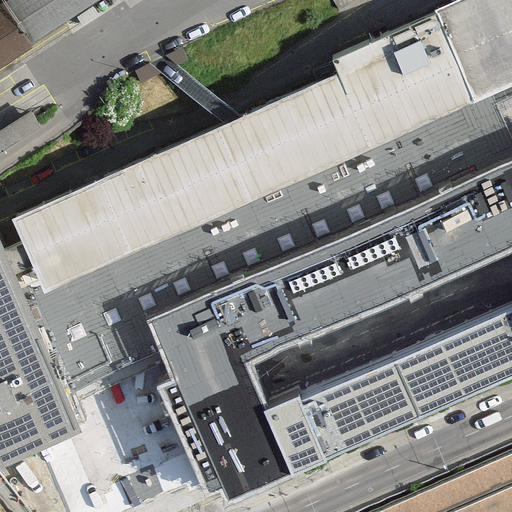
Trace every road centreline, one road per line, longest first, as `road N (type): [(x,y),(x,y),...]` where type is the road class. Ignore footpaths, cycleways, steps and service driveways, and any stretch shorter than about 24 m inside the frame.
road 1 (unclassified): [(243,0),(96,72),(55,124),(0,161)]
road 2 (tertiary): [(511,416),(296,511)]
